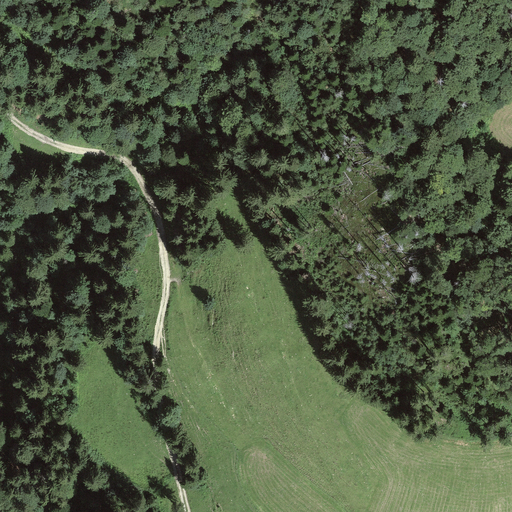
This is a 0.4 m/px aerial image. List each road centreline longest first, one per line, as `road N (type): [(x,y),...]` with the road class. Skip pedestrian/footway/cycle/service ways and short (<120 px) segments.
road 1 (track): [(156,351),(167,272),(147,193),(115,154),(50,141),(0,111)]
road 2 (track): [(187,511),(156,351)]
